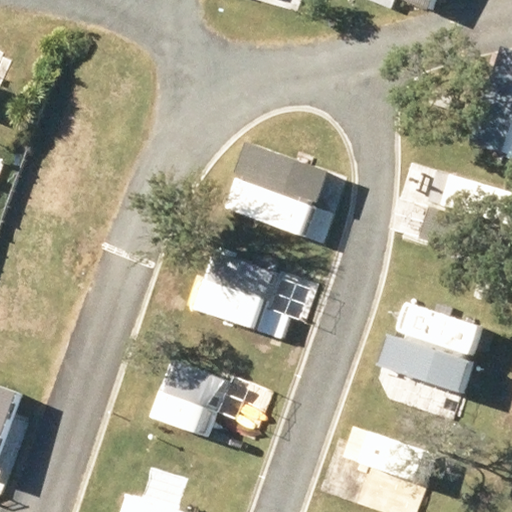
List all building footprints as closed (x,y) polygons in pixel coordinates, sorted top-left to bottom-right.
[(511,168),(511,50),(509,50),(472,154),(511,168)] [(0,76),(8,56),(0,52),(0,76)] [(325,206),(337,171),(258,144),(246,179),(325,206)] [(88,182),(35,161),(11,223),(64,244),(88,182)] [(511,245),(511,197),(454,178),(431,247),(504,271),(511,245)] [(316,281),(227,249),(207,306),(295,338),(316,281)] [(41,302),(0,286),(0,361),(15,367),(41,302)] [(507,316),(414,294),(395,374),(487,396),(507,316)] [(239,404),(252,373),(180,344),(168,375),(239,404)] [(511,433),(511,354),(487,425),(511,433)] [(206,511),(221,475),(129,438),(115,474),(206,511)] [(407,507),(422,471),(346,440),(332,476),(407,507)] [(511,511),(511,503),(464,484),(452,511),(511,511)]
